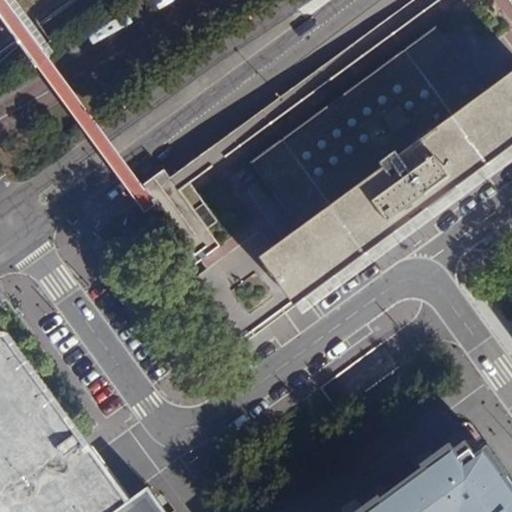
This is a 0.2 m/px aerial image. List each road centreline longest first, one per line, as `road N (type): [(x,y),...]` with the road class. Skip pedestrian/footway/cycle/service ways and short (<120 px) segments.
road 1 (residential): [(428,279),(401,280),(207,420),(186,426),(146,404),(22,235)]
road 2 (residential): [(22,235),(342,0)]
road 3 (residential): [(294,0),(1,207)]
road 4 (residential): [(511,391),(428,279)]
road 5 (residential): [(511,199),(434,255),(428,279)]
